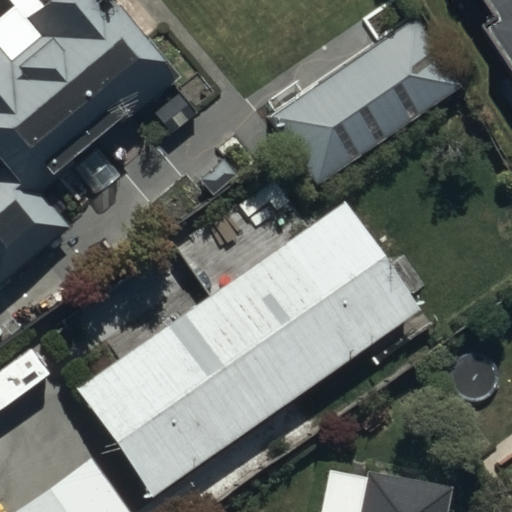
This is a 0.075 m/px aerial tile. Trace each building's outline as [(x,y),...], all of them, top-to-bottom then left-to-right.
[(0,0),(14,18),(0,28),(0,296),(66,244),(34,204),(168,98),(98,9),(103,5),(98,0),(0,0)] [(511,0),(499,0),(502,3),(487,12),(511,49),(511,0)] [(460,97),(411,25),(397,35),(391,25),(296,90),(304,103),(269,127),(317,195),(460,97)] [(380,269),(341,214),(72,399),(148,507),(413,320),(402,303),(422,289),(399,256),(380,269)] [(118,511),(88,468),(23,511),(118,511)] [(447,511),(450,499),(365,483),(364,490),(321,484),(317,511),(447,511)]
